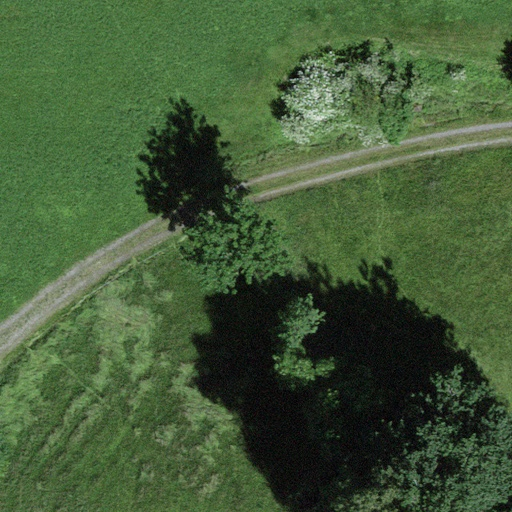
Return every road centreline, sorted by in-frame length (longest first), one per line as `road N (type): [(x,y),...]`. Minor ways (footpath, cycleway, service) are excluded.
road 1 (track): [(352,160),(207,204),(62,284),(0,342)]
road 2 (track): [(352,160),(511,137)]
